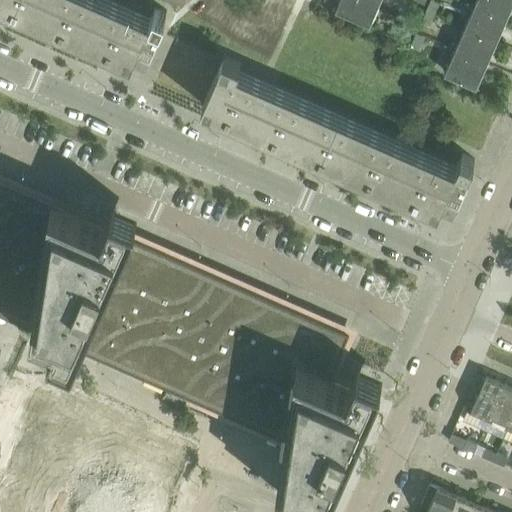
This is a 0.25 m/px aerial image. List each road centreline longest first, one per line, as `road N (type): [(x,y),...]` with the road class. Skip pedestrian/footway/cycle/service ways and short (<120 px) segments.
road 1 (residential): [(471,271),(0,66)]
road 2 (unclassified): [(401,433),(451,317)]
road 3 (residential): [(511,482),(401,433)]
